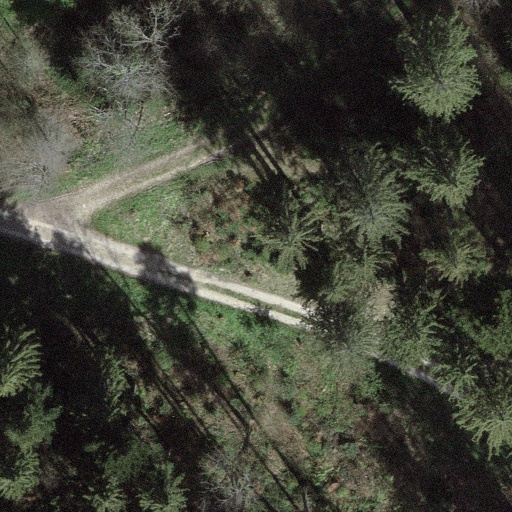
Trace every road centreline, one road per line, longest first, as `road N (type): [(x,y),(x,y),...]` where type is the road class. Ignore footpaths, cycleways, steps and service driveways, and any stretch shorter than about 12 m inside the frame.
road 1 (track): [(0,220),(186,277),(511,409)]
road 2 (track): [(15,225),(216,143),(314,80),(407,0)]
